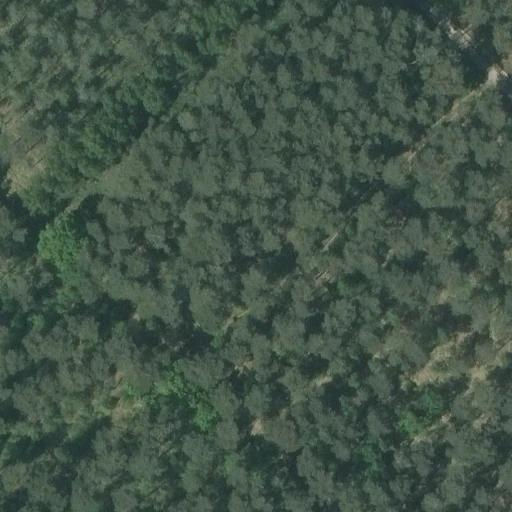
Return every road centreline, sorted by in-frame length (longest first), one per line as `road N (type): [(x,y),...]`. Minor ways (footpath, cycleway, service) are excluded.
road 1 (track): [(0,201),(315,511)]
road 2 (track): [(511,101),(409,0)]
